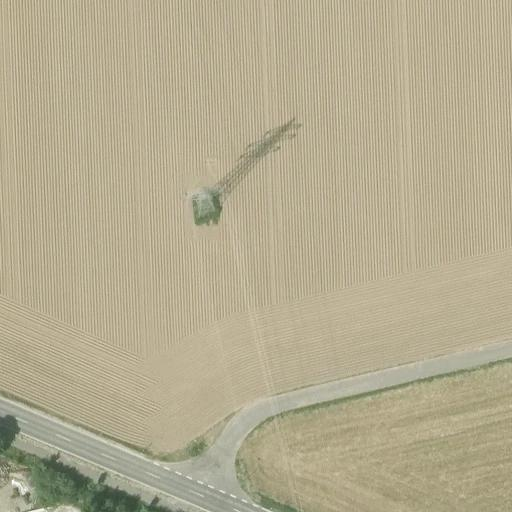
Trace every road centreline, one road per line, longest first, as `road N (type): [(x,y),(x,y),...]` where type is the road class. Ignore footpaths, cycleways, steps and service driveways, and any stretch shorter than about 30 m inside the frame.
road 1 (residential): [(187,489),(262,403),(511,344)]
road 2 (tertiary): [(187,489),(0,410)]
